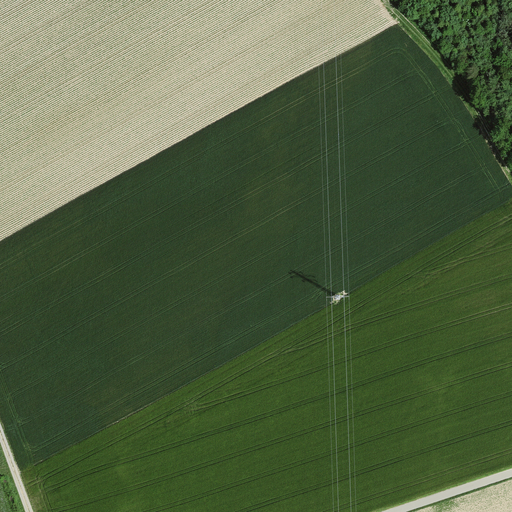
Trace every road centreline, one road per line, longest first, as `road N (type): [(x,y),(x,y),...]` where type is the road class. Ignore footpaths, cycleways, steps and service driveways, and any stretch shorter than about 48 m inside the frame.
road 1 (track): [(380,0),(511,168)]
road 2 (unclassified): [(511,472),(393,511)]
